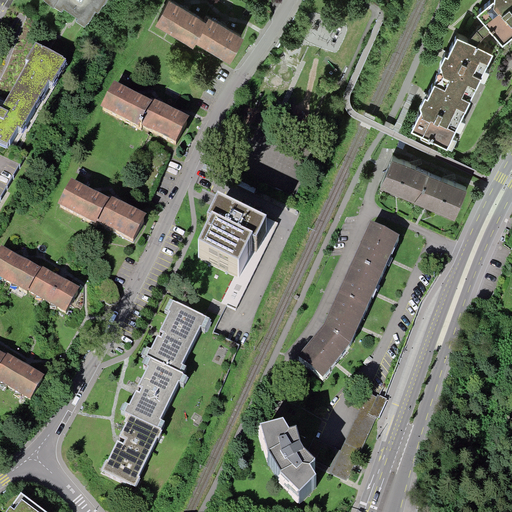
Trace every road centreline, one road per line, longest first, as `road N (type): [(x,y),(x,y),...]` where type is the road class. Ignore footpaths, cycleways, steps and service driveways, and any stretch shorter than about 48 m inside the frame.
road 1 (residential): [(37,456),(225,103),(292,0)]
road 2 (secondary): [(380,511),(457,293),(511,174)]
